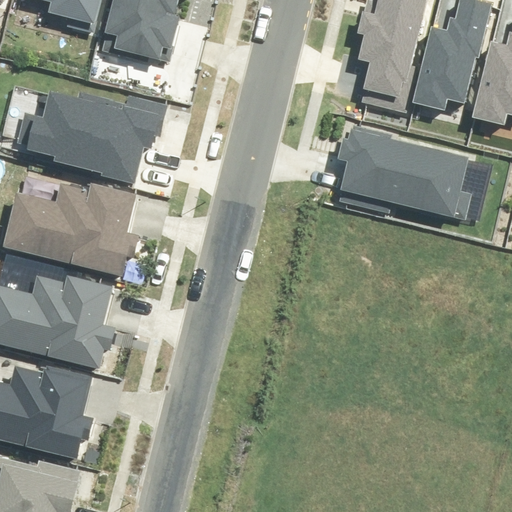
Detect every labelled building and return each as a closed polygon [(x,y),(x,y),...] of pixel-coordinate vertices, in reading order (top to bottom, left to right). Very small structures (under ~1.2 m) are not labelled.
[(68,26),(94,32),(101,0),(46,0),(52,1),(49,11),(70,16),(68,26)] [(148,62),(149,57),(170,62),(174,46),(171,46),(178,17),(173,16),(177,0),(111,0),(104,33),(106,33),(102,50),(148,62)] [(363,101),(407,112),(418,67),(410,65),(425,0),(378,0),(378,1),(374,0),(367,0),(365,11),(362,10),(357,33),(363,35),(358,59),(369,62),(363,89),(366,89),(363,101)] [(480,58),(492,4),(476,1),(476,0),(459,0),(456,18),(450,17),(447,29),(431,26),(413,103),(446,110),(448,99),(465,103),(476,57),(480,58)] [(511,31),(510,31),(507,43),(491,40),(473,117),(506,124),(508,114),(511,114),(511,31)] [(102,175),(135,184),(144,147),(152,149),(155,136),(161,137),(169,105),(128,95),(126,103),(79,91),(78,98),(50,91),(43,117),(26,113),(18,142),(29,145),(27,150),(54,157),(53,160),(102,173),(102,175)] [(349,162),(340,200),(389,212),(391,201),(465,218),(471,192),(462,190),(470,157),(390,138),(391,134),(353,125),(349,139),(344,138),(339,160),(349,162)] [(3,248),(123,276),(128,257),(134,259),(140,236),(127,233),(137,195),(92,184),(90,191),(60,184),(56,201),(16,191),(3,248)] [(0,344),(99,368),(104,349),(110,350),(116,327),(103,324),(112,286),(67,276),(66,282),(36,275),(32,292),(0,284),(0,344)] [(0,439),(77,458),(81,440),(89,441),(94,419),(82,416),(92,376),(45,365),(43,372),(15,366),(11,384),(0,381),(0,439)] [(70,511),(80,471),(39,462),(38,467),(0,458),(0,511),(70,511)]
